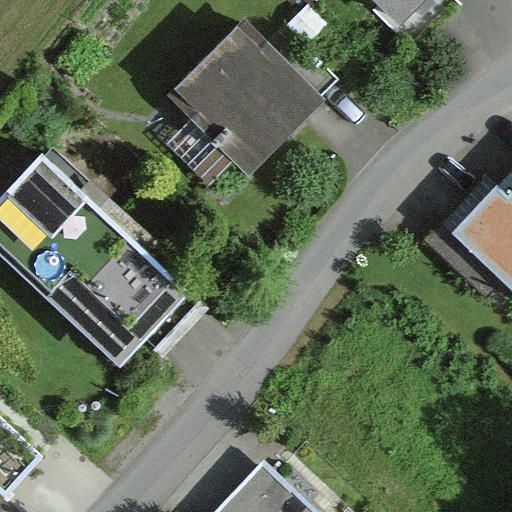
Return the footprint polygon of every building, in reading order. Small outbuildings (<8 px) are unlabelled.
[(380,0),(403,22),(425,0),(380,0)] [(170,91),(252,168),(323,93),(241,16),(170,91)] [(191,285),(39,147),(0,189),(0,248),(123,360),(191,285)] [(511,189),(501,180),(456,228),(511,278),(511,189)] [(245,511),(318,511),(276,472),(242,508),(245,511)]
